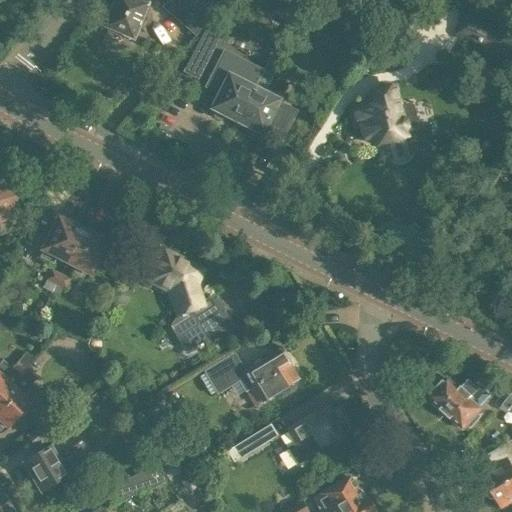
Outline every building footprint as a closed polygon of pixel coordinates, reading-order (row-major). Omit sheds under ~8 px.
[(104,27),(103,28),(107,30),(107,31),(106,32),(106,33),(107,33),(107,34),(107,35),(107,36),(108,36),(108,37),(109,38),(110,38),(110,39),(111,39),(112,39),(113,39),(114,39),(115,39),(116,39),(117,39),(117,38),(118,38),(118,37),(119,37),(120,36),(120,35),(132,40),(145,8),(146,8),(146,7),(129,0),(115,0),(104,27)] [(197,0),(168,0),(162,8),(182,25),(201,3),(197,0)] [(217,0),(197,0),(201,3),(217,17),(226,7),(217,0)] [(279,0),(271,14),(288,25),(303,0),(279,0)] [(371,0),(360,15),(381,30),(402,1),(400,0),(371,0)] [(426,14),(405,0),(396,13),(417,27),(426,14)] [(458,34),(511,60),(511,35),(468,14),(458,34)] [(203,30),(180,74),(195,82),(218,38),(203,30)] [(224,52),(205,88),(220,95),(212,110),(214,111),(214,112),(214,117),(220,120),(224,118),(225,116),(227,117),(237,122),(261,72),(224,52)] [(261,72),(237,122),(246,126),(246,127),(248,128),(247,129),(247,134),(254,137),(257,135),(258,133),(261,134),(267,122),(285,131),(294,113),(276,104),(277,102),(263,95),(265,91),(264,91),(272,77),(269,75),(276,61),(268,57),(261,72)] [(371,138),(372,144),(404,137),(402,130),(414,128),(416,125),(412,107),(408,105),(398,107),(393,88),(371,93),(375,108),(352,114),(355,127),(361,125),(365,139),(371,138)] [(0,189),(0,229),(16,198),(12,196),(12,193),(6,190),(3,191),(0,189)] [(56,258),(66,263),(82,231),(73,226),(72,222),(65,219),(62,221),(58,218),(41,251),(42,251),(39,258),(53,266),(56,258)] [(82,231),(66,263),(76,268),(72,276),(86,283),(90,275),(91,276),(107,243),(104,242),(104,239),(98,236),(95,237),(82,231)] [(166,255),(153,279),(171,288),(180,319),(174,320),(170,328),(176,338),(179,337),(201,337),(205,344),(231,328),(220,311),(219,312),(210,299),(198,302),(192,283),(198,272),(189,267),(188,262),(178,257),(173,259),(166,255)] [(46,281),(55,286),(60,275),(51,270),(45,281),(46,281)] [(60,275),(55,286),(62,289),(65,290),(70,279),(60,275)] [(46,281),(43,288),(52,292),(55,286),(46,281)] [(55,286),(52,292),(58,296),(62,289),(55,286)] [(116,288),(112,297),(116,306),(125,306),(129,297),(126,289),(116,288)] [(203,373),(217,396),(240,382),(253,402),(259,398),(262,403),(299,381),(290,367),(287,368),(278,353),(245,373),(234,354),(203,373)] [(0,398),(30,366),(33,362),(25,354),(12,368),(3,359),(0,362),(0,398)] [(91,364),(65,385),(74,397),(100,376),(91,364)] [(30,366),(0,398),(0,424),(2,426),(4,425),(8,428),(21,414),(23,415),(28,410),(28,407),(30,404),(21,396),(40,375),(30,366)] [(431,399),(442,409),(440,411),(450,421),(452,418),(463,428),(466,425),(470,429),(480,417),(476,414),(479,410),(492,396),(481,386),(478,389),(468,380),(458,391),(448,381),(445,384),(443,382),(441,384),(437,384),(433,389),(433,392),(431,395),(433,397),(431,399)] [(511,387),(510,386),(494,404),(505,413),(511,405),(511,387)] [(164,395),(151,403),(164,425),(177,417),(164,395)] [(288,430),(296,443),(286,449),(297,466),(331,445),(332,446),(344,439),(343,437),(346,436),(344,432),(345,430),(342,424),(338,423),(335,418),(334,419),(327,407),(288,430)] [(51,417),(27,436),(35,446),(59,427),(51,417)] [(74,433),(25,464),(42,492),(68,476),(63,468),(87,453),(74,433)] [(151,451),(158,462),(178,451),(172,440),(151,451)] [(500,473),(485,482),(490,490),(487,496),(491,501),(496,501),(501,508),(511,501),(511,441),(490,454),(500,473)] [(241,444),(230,451),(236,462),(248,456),(241,444)] [(169,474),(174,475),(179,472),(180,467),(177,463),(172,462),(167,465),(166,470),(169,474)] [(155,464),(115,488),(121,498),(123,502),(146,488),(148,491),(157,486),(160,490),(158,491),(164,501),(167,500),(175,495),(166,481),(155,464)] [(349,479),(314,501),(320,511),(373,511),(367,500),(363,502),(349,479)]
